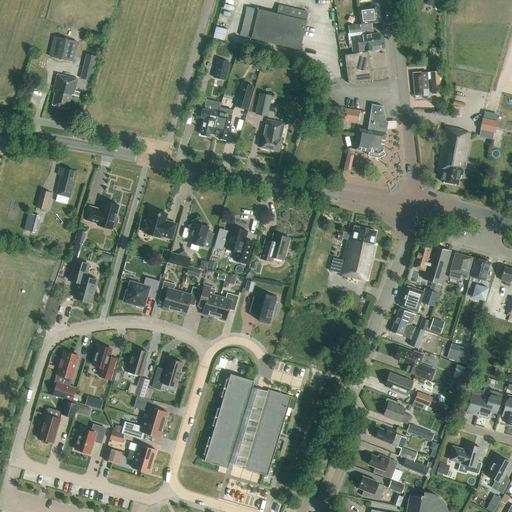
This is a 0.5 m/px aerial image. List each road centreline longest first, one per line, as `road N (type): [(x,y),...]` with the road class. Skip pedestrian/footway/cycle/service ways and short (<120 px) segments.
road 1 (residential): [(211,350),(126,321),(50,339),(16,443),(33,467),(143,498),(177,493)]
road 2 (tertiary): [(410,200),(0,130)]
road 3 (tertiary): [(347,396),(405,238),(410,200)]
road 4 (tertiary): [(410,200),(392,0)]
road 5 (residential): [(177,493),(176,453),(211,350)]
road 6 (unclassified): [(323,511),(360,420),(347,396)]
road 7 (tertiary): [(301,511),(347,396)]
